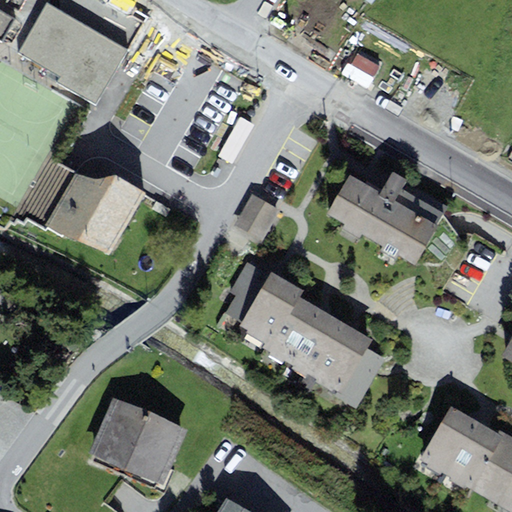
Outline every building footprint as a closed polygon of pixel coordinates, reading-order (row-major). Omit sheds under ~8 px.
[(0,0),(0,40),(2,41),(16,20),(0,9),(0,0)] [(21,53),(66,77),(61,86),(102,108),(134,49),(48,3),(21,53)] [(222,161),(232,167),(253,130),(243,124),(222,161)] [(97,159),(59,228),(119,260),(156,191),(97,159)] [(451,225),(410,203),(418,188),(397,177),(389,192),(356,174),(333,214),(428,266),(451,225)] [(283,211),(258,196),(242,222),(266,237),(283,211)] [(248,336),(281,280),(262,269),(244,300),(248,303),(233,327),(248,336)] [(293,287),(281,280),(248,336),(348,396),(382,339),(364,329),(340,315),(315,300),(293,287)] [(0,406),(9,389),(0,384),(0,406)] [(127,400),(102,457),(171,488),(197,430),(127,400)] [(465,409),(434,460),(511,508),(511,438),(493,427),(478,417),(465,409)]
